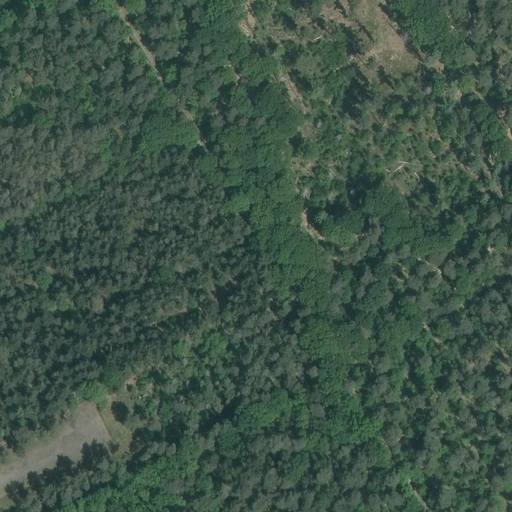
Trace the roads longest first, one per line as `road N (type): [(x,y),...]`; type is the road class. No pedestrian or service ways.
road 1 (track): [(112,0),(420,511)]
road 2 (track): [(511,273),(335,370)]
